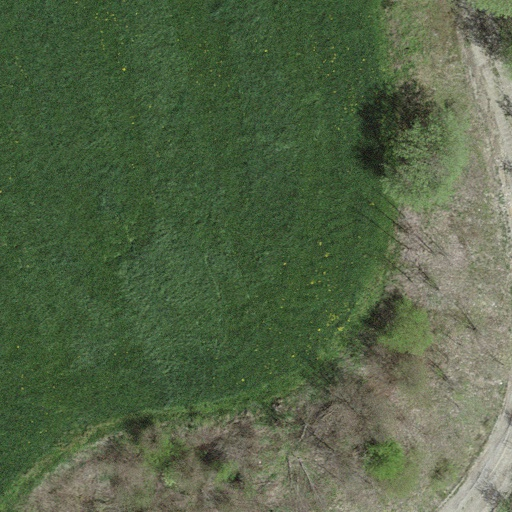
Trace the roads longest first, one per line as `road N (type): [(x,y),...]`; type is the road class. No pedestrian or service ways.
road 1 (track): [(511,176),(471,0)]
road 2 (track): [(444,511),(488,457),(511,392)]
